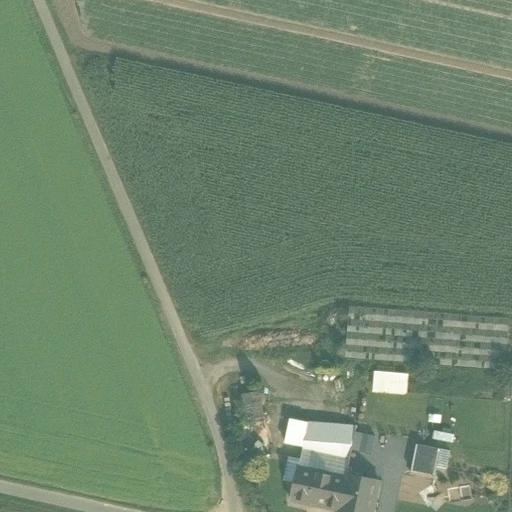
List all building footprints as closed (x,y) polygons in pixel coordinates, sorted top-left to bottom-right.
[(510,320),(350,306),(346,358),(506,372),(510,320)] [(403,394),(406,377),(377,374),(375,391),(403,394)] [(258,393),(240,397),(252,458),(270,454),(258,393)] [(343,429),(308,423),(303,449),(341,457),(343,429)] [(356,431),(343,429),(341,457),(350,459),(356,431)] [(440,450),(416,445),(411,473),(434,478),(440,450)] [(341,457),(303,449),(300,461),(299,467),(346,477),(346,476),(350,459),(341,457)] [(299,467),(300,461),(288,459),(284,481),(296,483),(299,467)] [(338,511),(346,477),(299,467),(296,483),(292,502),(337,511),(338,511)] [(373,511),(379,483),(346,476),(346,477),(338,511),(373,511)] [(405,500),(415,502),(418,489),(407,487),(405,500)]
